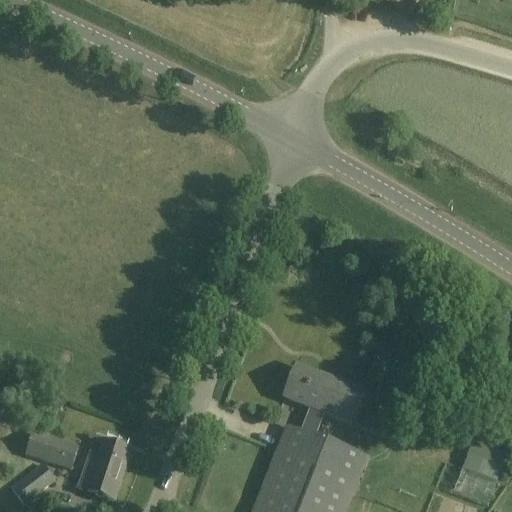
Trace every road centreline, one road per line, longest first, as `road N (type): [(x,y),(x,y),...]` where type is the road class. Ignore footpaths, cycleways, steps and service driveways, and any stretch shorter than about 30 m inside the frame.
road 1 (unclassified): [(154,511),(292,139)]
road 2 (tertiary): [(292,139),(6,0)]
road 3 (unclassified): [(511,71),(389,38),(367,40),(327,64),(292,139)]
road 4 (tertiary): [(511,270),(426,210),(292,139)]
